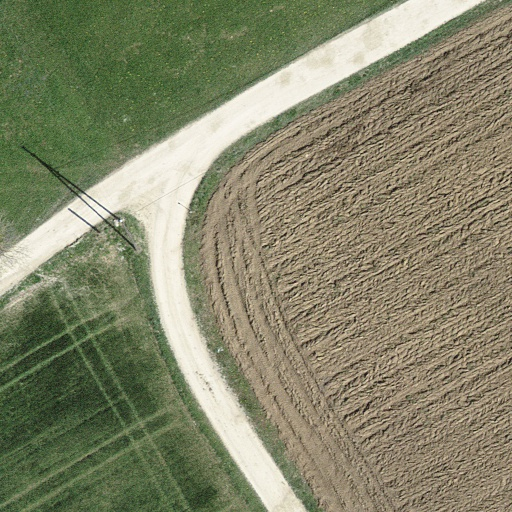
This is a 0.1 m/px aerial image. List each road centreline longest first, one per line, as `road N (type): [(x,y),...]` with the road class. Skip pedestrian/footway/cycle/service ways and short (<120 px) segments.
road 1 (track): [(0,281),(185,148),(449,0)]
road 2 (track): [(185,148),(165,264),(185,345),(282,511)]
